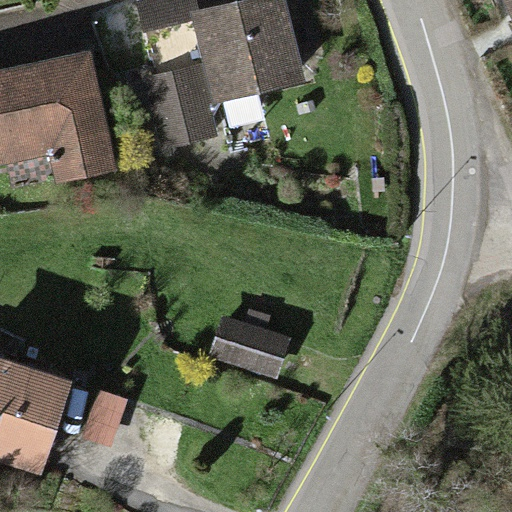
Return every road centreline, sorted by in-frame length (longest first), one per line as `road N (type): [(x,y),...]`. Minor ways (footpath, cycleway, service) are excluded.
road 1 (tertiary): [(320,511),(415,330),(447,244),(449,129),(413,0)]
road 2 (unknown): [(194,0),(0,54)]
